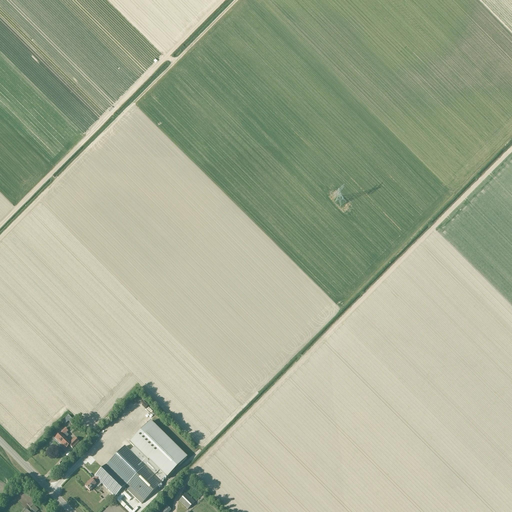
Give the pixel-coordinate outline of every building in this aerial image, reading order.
[(165,477),(166,479),(186,458),(151,425),(153,423),(151,421),(149,423),(149,422),(129,442),(146,459),(141,463),(160,482),(165,477)] [(62,435),(67,430),(65,429),(55,439),(65,449),(69,445),(72,449),(78,442),(74,438),(69,443),(62,435)] [(94,477),(95,478),(98,481),(115,497),(124,487),(141,504),(161,483),(160,482),(141,463),(124,447),(94,477)] [(91,480),(84,487),(89,492),(96,485),(95,484),(98,481),(95,478),(92,481),(91,480)] [(187,510),(195,502),(186,493),(178,501),(187,510)]
